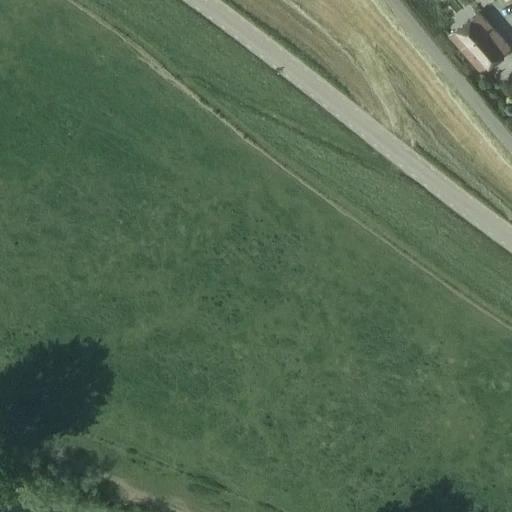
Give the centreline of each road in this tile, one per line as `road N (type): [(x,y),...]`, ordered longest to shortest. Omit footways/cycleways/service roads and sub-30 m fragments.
road 1 (tertiary): [(511,239),(197,0)]
road 2 (unclassified): [(511,146),(391,0)]
